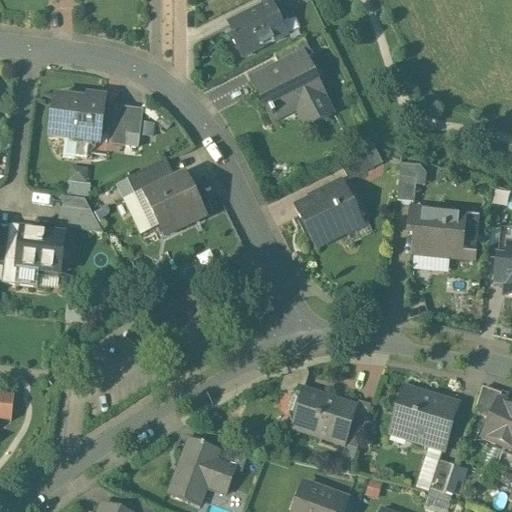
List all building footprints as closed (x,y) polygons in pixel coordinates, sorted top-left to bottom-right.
[(281,6),(232,28),(247,63),(297,41),(281,6)] [(273,56),(279,67),(302,55),(304,59),(311,55),(304,40),(273,56)] [(279,67),(252,81),(272,121),(297,109),(307,127),(330,115),(318,90),(320,90),(304,59),(302,55),(279,67)] [(85,102),(54,99),(49,137),(100,143),(105,100),(86,98),(85,102)] [(128,146),(128,136),(141,136),(142,108),(113,108),(113,146),(128,146)] [(366,156),(341,168),(348,182),(373,169),(366,156)] [(170,184),(175,181),(165,161),(126,180),(134,195),(141,192),(167,179),(170,184)] [(167,179),(141,192),(162,236),(204,215),(186,176),(175,181),(170,184),(167,179)] [(416,178),(399,177),(396,201),(414,203),(416,178)] [(322,196),(295,209),(314,248),(348,231),(346,227),(359,221),(361,225),(362,224),(342,182),(320,193),(322,196)] [(63,198),(59,220),(75,222),(78,201),(63,198)] [(479,218),(411,211),(409,234),(415,235),(413,255),(474,261),(479,218)] [(8,230),(0,229),(0,253),(5,254),(8,230)] [(20,232),(8,230),(5,254),(4,262),(17,263),(20,232)] [(64,237),(20,232),(17,263),(16,270),(59,276),(64,237)] [(239,269),(226,276),(231,286),(244,280),(239,269)] [(307,371),(283,378),(280,390),(289,393),(294,390),(299,392),(302,393),(303,391),(308,375),(307,371)] [(457,406),(404,390),(390,434),(443,450),(457,406)] [(356,408),(303,391),(302,393),(306,394),(301,412),(295,428),(291,427),(291,428),(344,445),(356,408)] [(301,412),(306,394),(302,393),(299,392),(296,394),(292,406),(293,410),(301,412)] [(0,419),(13,421),(16,395),(0,393),(0,419)] [(358,402),(356,408),(344,445),(356,449),(370,405),(358,402)] [(511,409),(497,403),(481,439),(511,452),(511,409)] [(224,440),(219,453),(237,460),(234,469),(242,472),(250,450),(224,440)] [(219,453),(188,442),(168,494),(199,506),(206,489),(224,496),(226,492),(234,469),(237,460),(219,453)] [(453,466),(438,461),(428,492),(444,497),(453,466)] [(304,485),(293,511),(341,511),(346,501),(344,500),(344,502),(305,487),(305,486),(304,485)] [(127,501),(122,511),(152,511),(153,511),(127,501)]
